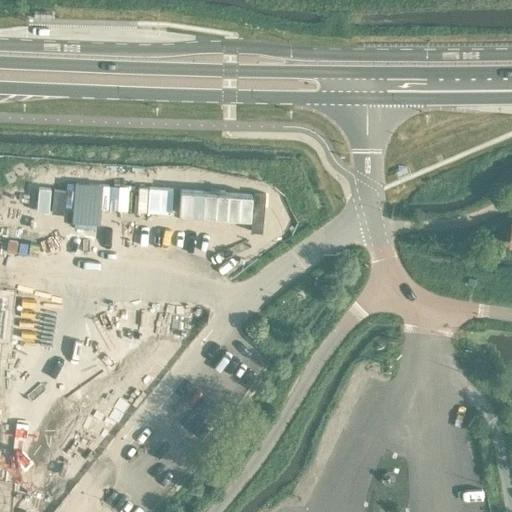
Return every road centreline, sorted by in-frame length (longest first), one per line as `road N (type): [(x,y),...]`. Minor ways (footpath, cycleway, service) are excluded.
road 1 (secondary): [(0,84),(312,94),(367,82)]
road 2 (secondary): [(367,82),(310,70),(0,59)]
road 3 (unclassified): [(211,511),(359,308),(389,288)]
road 4 (unclassified): [(389,288),(370,186),(367,82)]
road 5 (track): [(506,511),(492,416),(429,340)]
road 6 (secondary): [(511,81),(367,82)]
road 7 (residential): [(389,288),(435,305),(511,312)]
